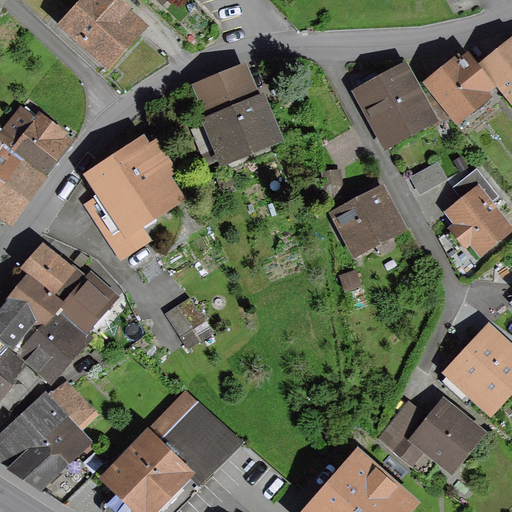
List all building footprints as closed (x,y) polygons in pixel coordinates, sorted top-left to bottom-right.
[(87,0),(65,25),(106,63),(141,24),(114,0),(87,0)] [(511,44),(486,66),(497,80),(511,98),(511,44)] [(455,119),(485,95),(482,91),(490,84),(469,57),(460,64),(458,61),(428,85),(455,119)] [(279,138),(264,97),(252,101),(240,68),(203,82),(216,115),(205,120),(220,160),(279,138)] [(384,141),(430,117),(406,72),(360,97),(384,141)] [(3,127),(0,130),(0,136),(4,139),(23,153),(46,170),(72,134),(37,109),(34,113),(20,103),(3,127)] [(156,131),(149,136),(144,128),(81,169),(98,194),(83,203),(120,258),(151,238),(141,222),(186,192),(172,171),(179,166),(156,131)] [(0,144),(0,184),(23,153),(4,139),(0,144)] [(0,184),(0,214),(11,223),(36,189),(38,190),(50,173),(46,170),(23,153),(0,184)] [(442,207),(453,220),(447,225),(465,247),(471,242),(479,252),(511,225),(492,200),(499,195),(475,165),(451,185),(458,194),(442,207)] [(322,175),(325,201),(342,199),(338,173),(322,175)] [(356,250),(398,228),(380,194),(338,216),(356,250)] [(74,263),(42,237),(21,263),(27,268),(53,289),(74,263)] [(59,305),(87,328),(117,291),(88,268),(85,271),(74,263),(53,289),(64,298),(59,305)] [(27,268),(0,300),(0,330),(5,334),(23,349),(59,305),(64,298),(53,289),(27,268)] [(346,292),(361,287),(356,271),(340,277),(346,292)] [(187,348),(213,331),(190,296),(164,313),(187,348)] [(23,349),(18,355),(26,361),(51,382),(92,331),(87,328),(59,305),(23,349)] [(466,403),(471,397),(490,414),(511,389),(511,340),(487,318),(440,369),(445,373),(440,379),(466,403)] [(23,349),(5,334),(0,340),(0,393),(26,361),(18,355),(23,349)] [(67,379),(48,391),(83,428),(99,413),(67,379)] [(0,459),(41,487),(83,447),(87,451),(96,443),(83,428),(48,391),(45,388),(0,430),(0,459)] [(99,506),(100,508),(104,511),(150,511),(174,488),(186,499),(241,442),(185,388),(151,423),(147,420),(99,470),(115,486),(100,500),(99,502),(99,504),(99,506)] [(486,428),(440,392),(424,413),(407,400),(377,438),(412,465),(424,450),(451,471),(486,428)] [(407,511),(421,496),(356,440),(292,511),(407,511)]
